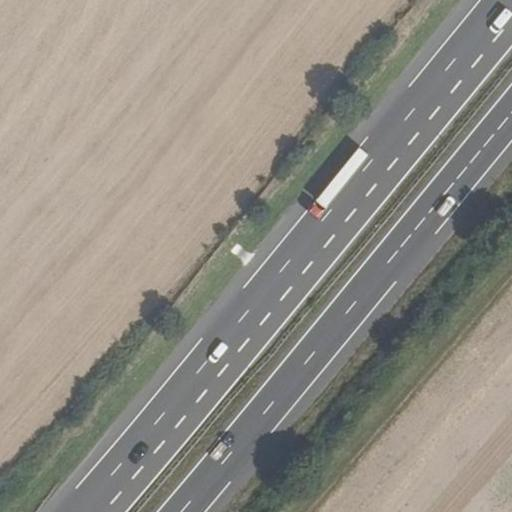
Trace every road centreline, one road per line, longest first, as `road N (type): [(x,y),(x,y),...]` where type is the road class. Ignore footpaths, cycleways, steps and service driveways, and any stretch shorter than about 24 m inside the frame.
road 1 (trunk): [(511,3),(89,511)]
road 2 (trunk): [(179,511),(511,112)]
